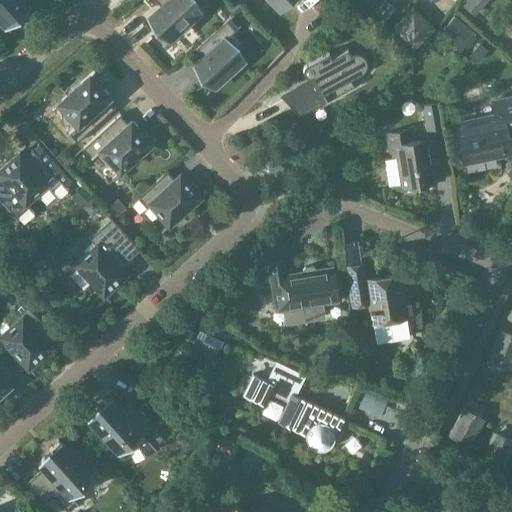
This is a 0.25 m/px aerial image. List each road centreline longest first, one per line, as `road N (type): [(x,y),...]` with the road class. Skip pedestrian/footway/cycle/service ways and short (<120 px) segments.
road 1 (residential): [(0,443),(255,201),(82,14),(0,87)]
road 2 (residential): [(380,511),(500,266)]
road 3 (residential): [(332,201),(500,266)]
